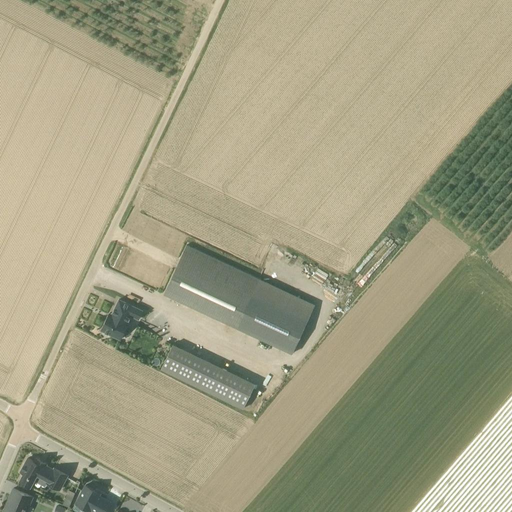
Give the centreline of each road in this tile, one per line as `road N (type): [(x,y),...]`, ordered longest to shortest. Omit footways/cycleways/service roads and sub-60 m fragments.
road 1 (unclassified): [(23,416),(217,0)]
road 2 (residential): [(173,511),(18,427)]
